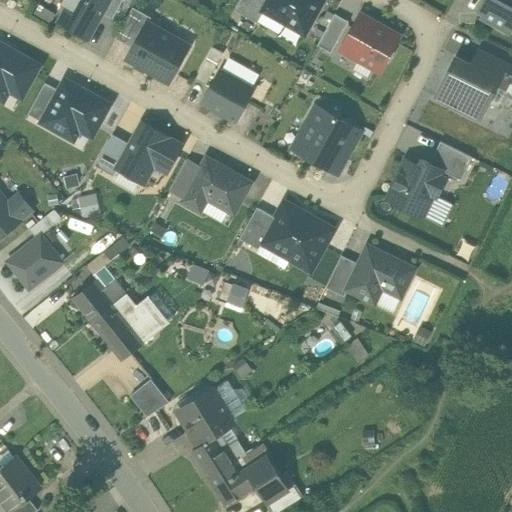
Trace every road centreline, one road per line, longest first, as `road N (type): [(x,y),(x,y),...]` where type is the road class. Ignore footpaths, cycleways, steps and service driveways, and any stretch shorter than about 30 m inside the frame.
road 1 (residential): [(0,17),(349,211)]
road 2 (residential): [(383,0),(437,30),(349,211)]
road 3 (tertiary): [(146,511),(0,323)]
road 4 (residential): [(349,211),(463,269)]
